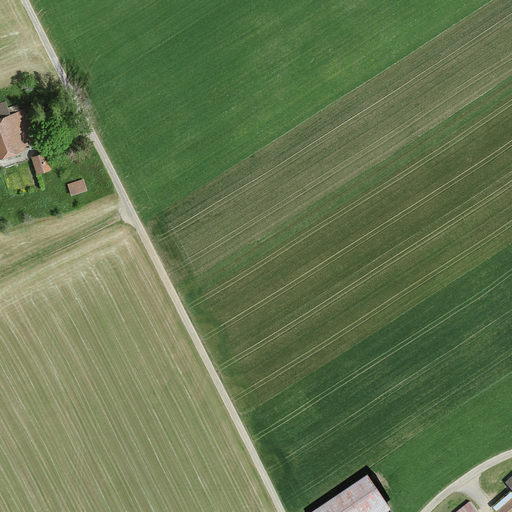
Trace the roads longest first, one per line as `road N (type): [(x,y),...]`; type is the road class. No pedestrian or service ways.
road 1 (unclassified): [(281,511),(24,0)]
road 2 (track): [(132,213),(0,277)]
